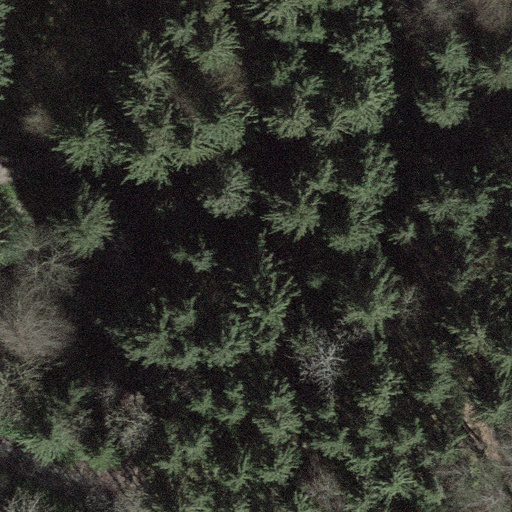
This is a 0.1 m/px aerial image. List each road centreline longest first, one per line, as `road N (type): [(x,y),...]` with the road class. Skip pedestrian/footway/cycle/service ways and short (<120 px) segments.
road 1 (track): [(0,160),(387,93),(511,83)]
road 2 (track): [(0,448),(119,495),(138,511)]
